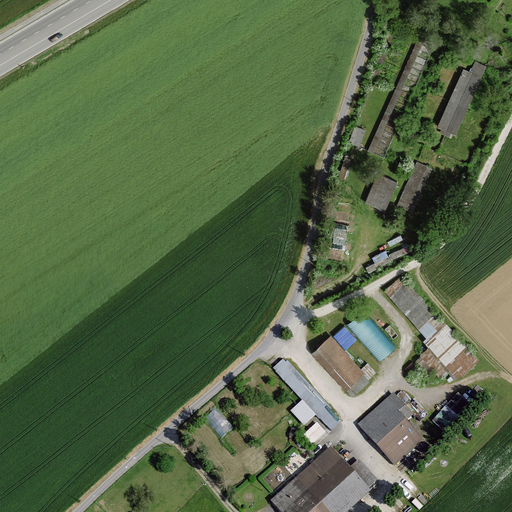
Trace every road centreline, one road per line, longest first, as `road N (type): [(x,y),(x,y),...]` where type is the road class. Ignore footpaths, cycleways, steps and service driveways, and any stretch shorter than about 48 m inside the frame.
road 1 (unclassified): [(378,0),(290,311),(250,359),(79,511)]
road 2 (track): [(293,305),(324,310),(431,251),(466,206),(511,115)]
road 3 (track): [(511,379),(496,373),(419,390),(392,376),(352,412),(279,327)]
